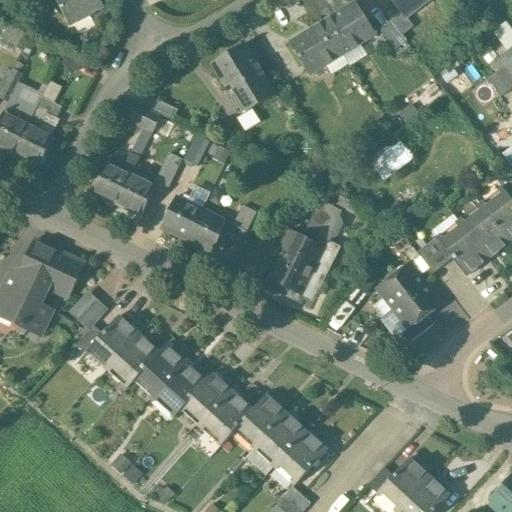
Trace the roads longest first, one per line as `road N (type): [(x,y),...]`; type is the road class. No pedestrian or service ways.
road 1 (unclassified): [(428,397),(48,210)]
road 2 (unclassified): [(158,51),(128,72),(48,210)]
road 3 (residential): [(428,397),(457,353),(511,311)]
